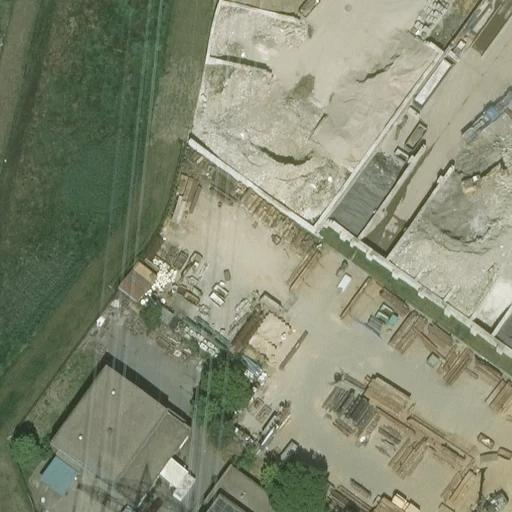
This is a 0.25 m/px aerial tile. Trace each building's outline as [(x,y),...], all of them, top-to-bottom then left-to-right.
[(511,154),(507,154),(494,175),(511,186),(510,200),(511,201),(511,154)] [(143,268),(129,293),(147,303),(161,278),(143,268)] [(190,436),(104,374),(48,452),(130,511),(135,511),(158,480),(169,464),(190,436)] [(169,464),(158,480),(175,492),(186,476),(169,464)] [(287,511),(229,470),(201,507),(208,511),(287,511)]
